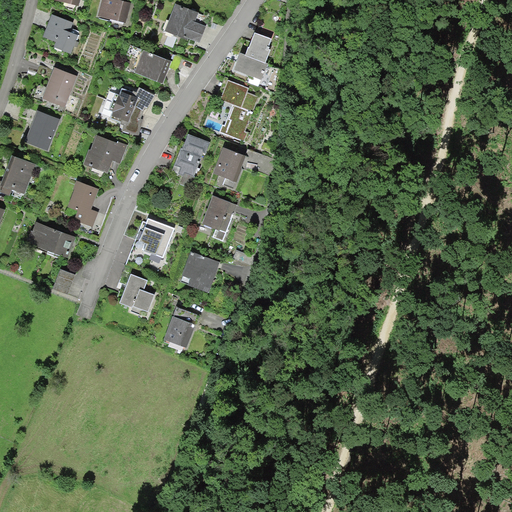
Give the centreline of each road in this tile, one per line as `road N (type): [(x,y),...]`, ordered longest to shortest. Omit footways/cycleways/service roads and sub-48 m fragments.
road 1 (track): [(494,0),(325,511)]
road 2 (residential): [(291,0),(279,174),(260,255),(217,363)]
road 3 (residential): [(250,0),(131,177),(79,304)]
road 4 (track): [(217,363),(158,511)]
